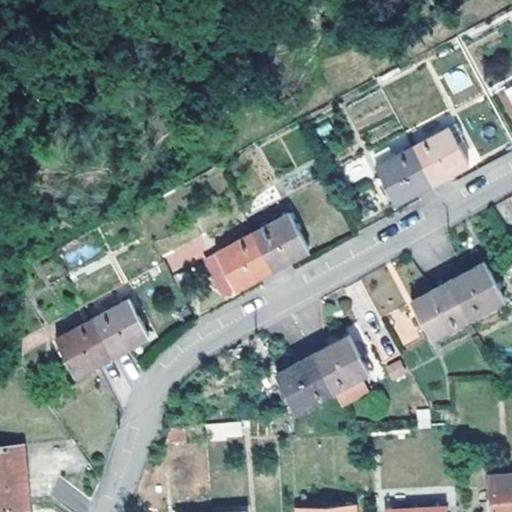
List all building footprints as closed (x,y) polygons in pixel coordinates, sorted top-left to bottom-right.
[(511,82),(503,87),(511,103),(511,82)] [(452,123),(447,126),(455,142),(461,138),(452,123)] [(375,165),(394,202),(415,190),(431,181),(449,171),(467,162),(455,142),(447,126),(412,146),(375,165)] [(250,232),(203,257),(219,286),(231,280),(235,287),(270,268),(293,256),(308,248),(289,211),(250,232)] [(430,288),(413,297),(432,333),(468,314),(505,294),(485,258),(464,269),(449,278),(430,288)] [(224,293),(235,287),(231,280),(219,286),(224,293)] [(128,297),(91,317),(111,353),(129,343),(147,334),(128,297)] [(111,353),(91,317),(54,336),(74,373),(93,363),(111,353)] [(291,363),(275,371),(293,407),(330,387),(368,367),(349,332),(331,342),(312,352),(291,363)] [(400,360),(385,365),(392,381),(406,375),(400,360)] [(239,419),(205,426),(209,442),(242,435),(239,419)] [(149,445),(155,444),(160,425),(155,426),(149,445)] [(163,444),(168,425),(160,425),(155,444),(163,444)] [(0,445),(0,505),(26,503),(21,443),(0,445)] [(511,511),(511,472),(488,474),(491,511),(511,511)] [(26,511),(26,503),(0,505),(0,511),(26,511)]
